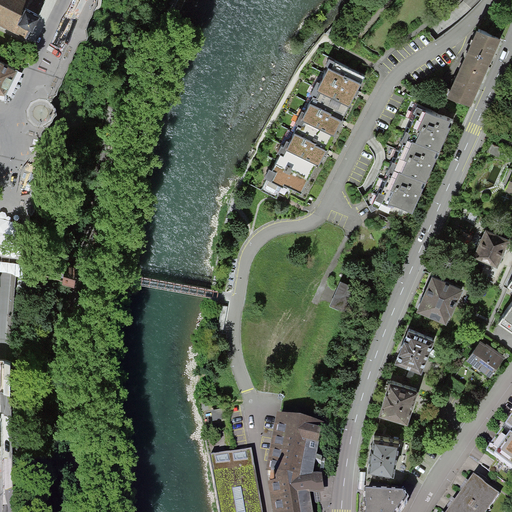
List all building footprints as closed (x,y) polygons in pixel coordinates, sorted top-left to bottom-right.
[(0,0),(0,23),(27,37),(37,16),(44,0),(0,0)] [(493,55),(500,39),(476,29),(448,96),(471,106),(477,93),(493,55)] [(0,58),(0,90),(7,91),(19,68),(0,58)] [(266,175),(301,193),(360,77),(325,60),(266,175)] [(412,208),(450,119),(419,106),(382,195),(412,208)] [(54,122),(56,110),(40,107),(38,120),(54,122)] [(511,194),(511,169),(503,191),(511,194)] [(508,239),(485,229),(476,251),(499,260),(508,239)] [(76,270),(65,268),(63,282),(75,283),(76,270)] [(416,309),(445,322),(460,288),(432,275),(416,309)] [(511,275),(507,281),(511,284),(511,297),(502,311),(503,312),(498,319),(511,329),(511,275)] [(356,289),(339,282),(329,308),(346,315),(356,289)] [(393,355),(421,368),(434,339),(406,326),(393,355)] [(467,362),(490,378),(504,358),(482,341),(467,362)] [(378,410),(404,420),(416,390),(389,380),(378,410)] [(488,452),(511,468),(511,417),(506,426),(488,452)] [(320,477),(298,481),(308,424),(276,418),(265,477),(264,480),(269,511),(304,511),(302,498),(323,494),(321,486),(320,477)] [(367,465),(391,469),(396,440),(372,436),(367,465)] [(262,511),(251,448),(211,455),(220,511),(262,511)] [(485,511),(498,494),(473,477),(454,505),(448,511),(485,511)] [(363,496),(361,511),(396,511),(407,497),(363,496)]
